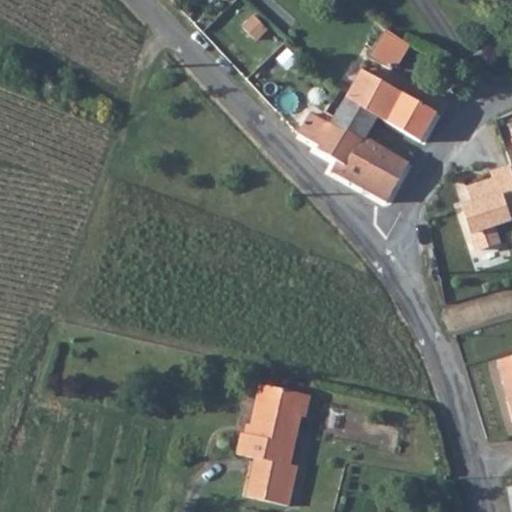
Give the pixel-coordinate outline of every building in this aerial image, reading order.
[(387,34),(371,58),(392,71),(407,47),(387,34)] [(346,103),(372,117),(387,89),(362,74),(348,99),(346,103)] [(389,90),(387,89),(372,117),(378,121),(420,145),(436,117),(389,90)] [(372,117),(346,103),(335,122),(332,129),(363,147),(367,142),(378,121),(372,117)] [(409,165),(380,150),(376,157),(362,149),(363,147),(332,129),(312,117),(299,139),(319,151),(317,153),(336,165),(331,175),(386,206),(409,165)] [(362,149),(376,157),(380,150),(367,142),(363,147),(362,149)] [(451,208),(460,238),(465,237),(473,254),(497,244),(492,230),(511,222),(511,191),(504,168),(484,172),(486,179),(461,187),(464,203),(451,208)] [(511,362),(502,365),(511,404),(511,362)] [(306,422),(311,400),(259,388),(247,437),(242,436),(237,459),(256,464),(247,503),(285,511),(294,473),(285,471),(297,420),(306,422)]
